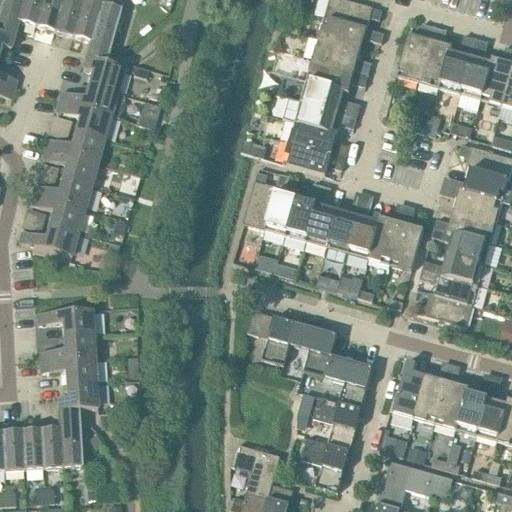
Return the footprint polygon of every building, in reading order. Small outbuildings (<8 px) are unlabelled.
[(17,24),(23,0),(2,0),(0,7),(0,19),(13,23),(17,24)] [(42,0),(23,0),(17,24),(35,29),(42,0)] [(42,0),(35,29),(53,35),(62,0),(42,0)] [(62,0),(53,35),(63,38),(71,40),(82,1),(77,0),(62,0)] [(331,0),(325,21),(366,33),(370,22),(379,25),(382,14),(331,0)] [(71,40),(90,45),(101,7),(82,1),(71,40)] [(101,7),(90,45),(109,51),(120,12),(101,7)] [(13,23),(0,19),(0,38),(8,41),(10,34),(13,23)] [(325,21),(319,42),(360,54),(366,33),(325,21)] [(434,30),(422,26),(418,40),(409,37),(397,80),(418,86),(434,30)] [(418,86),(439,92),(451,49),(443,47),(446,33),(434,30),(418,86)] [(368,43),(381,47),(384,37),(370,33),(368,43)] [(0,55),(1,51),(10,53),(13,42),(8,41),(0,38),(0,55)] [(476,42),(464,38),(460,51),(451,49),(439,92),(460,98),(476,42)] [(369,79),(372,67),(358,62),(360,54),(319,42),(313,63),(369,79)] [(488,45),(476,42),(460,98),(481,104),(493,61),(485,58),(488,45)] [(109,51),(94,47),(91,56),(89,64),(104,68),(107,61),(109,51)] [(481,104),(502,109),(511,73),(511,51),(505,50),(501,63),(493,61),(481,104)] [(87,90),(124,101),(124,100),(117,98),(124,74),(104,68),(89,64),(86,63),(83,74),(91,76),(87,90)] [(365,91),(368,80),(369,79),(313,63),(307,84),(349,96),(351,87),(365,91)] [(147,74),(133,70),(132,76),(134,80),(145,83),(147,74)] [(511,73),(502,109),(511,112),(511,73)] [(0,87),(13,92),(16,83),(16,82),(0,77),(0,87)] [(357,120),(360,108),(346,104),(349,96),(307,84),(301,105),(357,120)] [(0,99),(10,102),(13,92),(0,87),(0,99)] [(61,96),(58,106),(110,121),(111,120),(118,122),(119,117),(122,116),(124,107),(123,104),(124,101),(87,90),(83,103),(61,96)] [(295,125),(337,137),(340,129),(353,133),(357,120),(301,105),(289,101),(283,122),(295,125)] [(58,106),(55,115),(55,117),(78,123),(74,135),(104,144),(110,121),(58,106)] [(140,118),(137,128),(154,133),(156,122),(140,118)] [(432,123),(430,130),(429,130),(426,139),(431,140),(433,133),(436,134),(439,125),(432,123)] [(345,162),(349,150),(335,146),(337,137),(295,125),(289,146),(345,162)] [(416,126),(414,135),(426,139),(429,130),(416,126)] [(47,143),(44,154),(96,169),(104,144),(74,135),(70,150),(47,143)] [(289,146),(283,168),(325,180),(328,170),(342,174),(345,162),(289,146)] [(511,171),(511,162),(484,155),(462,149),(460,158),(468,161),(465,172),(508,185),(511,171)] [(44,154),(42,162),(41,164),(65,171),(61,183),(90,192),(96,169),(44,154)] [(462,185),(459,194),(502,206),(510,208),(511,200),(511,185),(508,185),(465,172),(465,173),(470,175),(466,186),(462,185)] [(265,233),(281,177),(280,177),(276,191),(265,188),(267,178),(258,176),(244,227),(265,233)] [(290,180),(281,177),(265,233),(286,239),(297,201),(285,198),(290,180)] [(34,189),(32,199),(83,214),(90,192),(61,183),(58,196),(34,189)] [(286,239),(306,245),(321,188),(313,186),(308,204),(297,201),(286,239)] [(326,209),(331,191),(321,188),(306,245),(327,251),(338,212),(326,209)] [(459,194),(453,214),(496,227),(502,206),(459,194)] [(32,199),(29,208),(28,210),(52,217),(48,229),(76,238),(83,214),(32,199)] [(348,257),(360,214),(351,212),(350,216),(338,212),(327,251),(329,251),(326,261),(343,266),(346,256),(348,257)] [(348,257),(370,263),(381,220),(380,220),(379,224),(368,220),(369,217),(360,214),(348,257)] [(491,247),(496,227),(453,214),(450,226),(437,222),(434,231),(491,247)] [(370,263),(390,268),(402,226),(381,220),(370,263)] [(412,274),(423,232),(402,226),(390,268),(412,274)] [(76,238),(48,229),(44,242),(21,235),(18,246),(70,261),(76,238)] [(485,268),(491,247),(434,231),(431,241),(449,246),(446,257),(485,268)] [(479,289),(485,268),(446,257),(443,269),(425,264),(422,273),(479,289)] [(279,267),(276,277),(283,280),(286,270),(279,267)] [(473,309),(479,289),(422,273),(420,282),(438,287),(435,297),(430,296),(430,297),(473,309)] [(317,289),(331,293),(333,285),(319,281),(317,289)] [(359,301),(361,293),(347,289),(345,297),(359,301)] [(361,293),(359,301),(372,305),(374,297),(361,293)] [(473,309),(430,297),(426,309),(417,307),(414,317),(467,332),(473,309)] [(388,309),(401,313),(403,305),(390,302),(388,309)] [(62,341),(63,340),(91,339),(89,315),(36,318),(37,330),(61,329),(62,341)] [(246,337),(266,342),(261,362),(283,369),(289,348),(295,327),(253,315),(246,337)] [(331,358),(337,339),(295,327),(289,348),(308,354),(303,374),(325,380),(331,358)] [(39,356),(40,366),(92,362),(91,339),(63,340),(62,341),(63,354),(39,356)] [(372,370),(350,364),(331,359),(331,358),(325,380),(344,386),(339,407),(360,413),(372,370)] [(40,366),(40,376),(41,377),(64,376),(65,387),(94,386),(92,362),(40,366)] [(414,422),(427,379),(414,376),(417,367),(408,364),(393,416),(414,422)] [(447,385),(427,379),(414,422),(435,428),(447,385)] [(468,391),(447,385),(435,428),(456,434),(468,391)] [(55,403),(56,413),(57,413),(77,412),(96,411),(94,386),(65,387),(66,403),(55,403)] [(456,434),(476,440),(488,397),(479,394),(478,399),(468,396),(469,391),(468,391),(456,434)] [(476,440),(497,446),(510,403),(508,402),(507,407),(496,404),(498,399),(488,397),(476,440)] [(349,453),(360,413),(339,407),(318,401),(312,422),(332,428),(327,447),(349,453)] [(497,446),(511,449),(511,403),(510,403),(497,446)] [(104,418),(119,417),(119,407),(103,408),(104,418)] [(77,412),(57,413),(58,421),(58,432),(79,430),(78,420),(77,412)] [(58,432),(61,472),(81,470),(79,430),(58,432)] [(43,473),(61,472),(58,432),(40,433),(43,473)] [(40,433),(21,434),(23,474),(43,473),(40,433)] [(21,434),(1,435),(4,475),(23,474),(21,434)] [(349,453),(327,447),(306,441),(300,464),(321,469),(315,490),(337,496),(349,453)] [(249,489),(247,497),(268,503),(272,488),(280,461),(237,448),(231,470),(253,476),(249,489)] [(411,451),(408,462),(423,466),(426,455),(411,451)] [(445,473),(447,466),(434,462),(432,470),(445,473)] [(433,477),(408,471),(391,466),(379,506),(398,511),(400,511),(406,493),(437,502),(438,499),(441,500),(449,496),(452,483),(433,477)] [(447,466),(445,473),(458,477),(460,469),(447,466)] [(486,485),(488,477),(475,474),(473,482),(486,485)] [(488,477),(486,485),(500,489),(502,481),(488,477)] [(243,511),(245,505),(244,505),(247,497),(249,489),(230,484),(230,501),(233,502),(235,502),(231,511),(243,511)] [(247,497),(244,505),(245,505),(243,511),(287,511),(293,494),(272,488),(268,503),(247,497)] [(89,505),(97,504),(96,489),(91,489),(88,493),(89,505)] [(46,507),(45,492),(38,492),(34,497),(35,508),(46,507)] [(45,492),(46,507),(54,506),(53,495),(49,492),(45,492)] [(5,494),(6,509),(15,509),(14,497),(11,494),(5,494)] [(511,511),(511,499),(499,496),(496,505),(502,507),(500,511),(511,511)]
